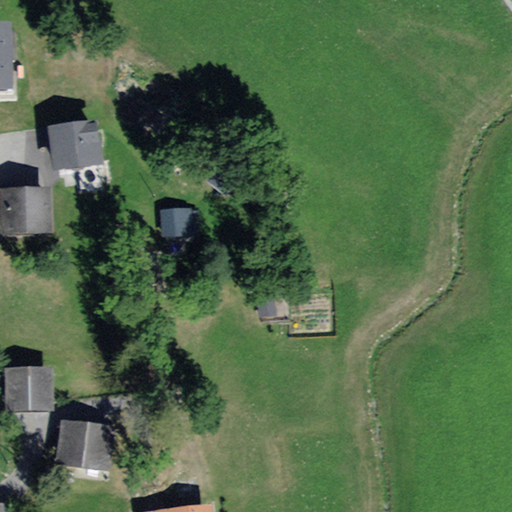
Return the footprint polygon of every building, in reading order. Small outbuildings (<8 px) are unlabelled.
[(17,32),(0,32),(0,100),(18,100),(17,32)] [(101,119),(47,126),(54,180),(108,173),(101,119)] [(59,191),(2,193),(4,238),(61,236),(59,191)] [(186,214),(164,214),(165,245),(187,244),(186,214)] [(51,366),(5,365),(4,408),(50,409),(51,366)] [(117,433),(65,423),(57,463),(109,473),(117,433)]
